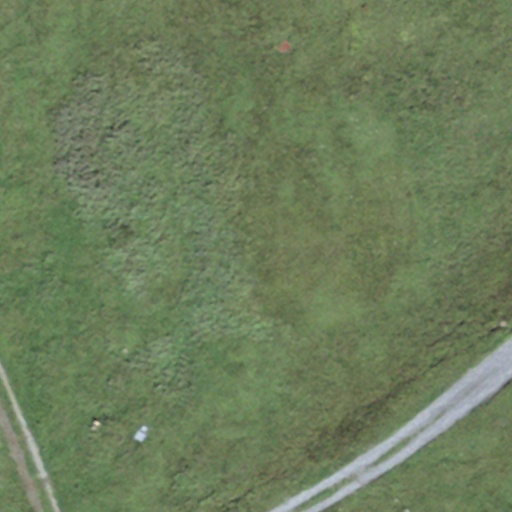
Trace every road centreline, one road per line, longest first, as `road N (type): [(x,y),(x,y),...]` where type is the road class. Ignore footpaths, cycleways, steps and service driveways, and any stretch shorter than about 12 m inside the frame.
road 1 (track): [(511,368),(407,456),(306,511)]
road 2 (track): [(46,511),(0,384)]
